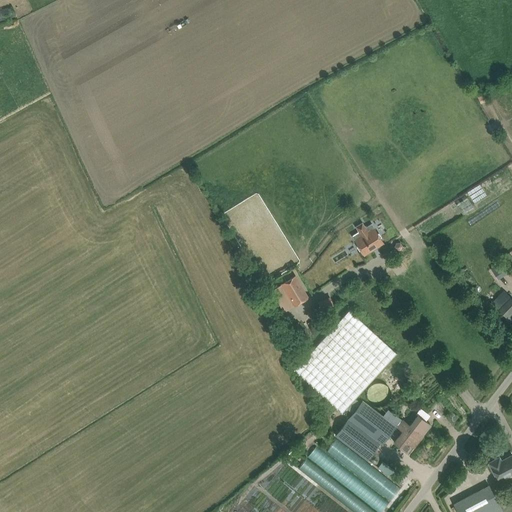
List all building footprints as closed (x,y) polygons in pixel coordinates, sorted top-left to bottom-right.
[(0,23),(0,37),(14,34),(10,21),(0,23)] [(489,99),(495,96),(491,88),(485,91),(489,99)] [(470,196),(463,201),(467,206),(474,201),(470,196)] [(366,227),(363,222),(355,226),(358,231),(352,234),(364,254),(383,243),(371,223),(366,227)] [(511,260),(507,253),(501,257),(507,266),(511,261),(511,260)] [(284,312),(295,305),(308,297),(295,275),(282,284),(271,291),(284,312)] [(363,301),(372,293),(365,286),(356,295),(363,301)] [(341,293),(327,296),(329,306),(343,303),(341,293)] [(507,323),(510,320),(511,321),(511,299),(510,297),(508,298),(504,303),(498,308),(505,315),(502,318),(507,323)] [(349,309),(294,369),(342,413),(397,353),(349,309)] [(347,418),(335,434),(356,450),(359,453),(367,459),(379,443),(381,445),(401,419),(388,409),(383,416),(362,399),(347,418)] [(403,431),(394,442),(407,452),(412,445),(414,447),(423,435),(430,426),(417,415),(409,424),(404,419),(398,427),(403,431)] [(321,445),(315,453),(387,510),(394,502),(321,445)] [(494,474),(496,473),(499,480),(511,473),(511,455),(497,463),(495,459),(489,463),(494,474)] [(392,469),(382,461),(378,467),(388,475),(392,469)] [(454,504),(458,511),(511,511),(511,496),(509,498),(499,504),(489,485),(454,504)]
